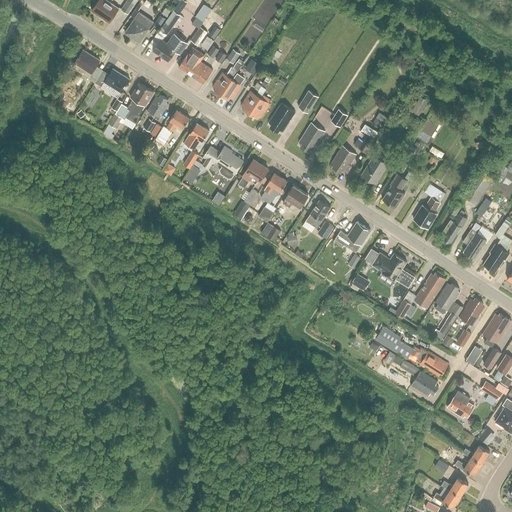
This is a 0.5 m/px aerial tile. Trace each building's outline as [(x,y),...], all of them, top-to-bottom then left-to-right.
[(109,22),(119,9),(106,0),(98,0),(92,10),(109,22)] [(136,0),(126,0),(121,9),(128,14),(137,0),(136,0)] [(178,5),(174,11),(179,15),(182,11),(183,9),(178,5)] [(205,5),(197,17),(203,22),(211,9),(205,5)] [(174,11),(159,31),(164,34),(165,35),(179,15),(174,11)] [(134,19),(125,33),(139,43),(149,28),(154,22),(139,12),(134,19)] [(160,15),(153,25),(158,29),(165,19),(160,15)] [(190,42),(196,47),(208,31),(203,27),(201,26),(190,42)] [(159,31),(153,40),(158,44),(160,40),(164,34),(159,31)] [(158,44),(153,50),(168,61),(175,51),(180,54),(187,44),(174,35),(167,44),(160,40),(158,44)] [(213,45),(208,53),(213,57),(219,49),(213,45)] [(205,55),(195,48),(193,47),(189,53),(188,53),(179,66),(191,75),(200,61),(205,55)] [(83,49),(75,62),(91,73),(88,78),(95,82),(101,71),(95,67),(96,66),(100,60),(83,49)] [(234,63),(240,53),(233,49),(226,59),(234,63)] [(221,50),(216,58),(221,62),(227,54),(221,50)] [(244,62),(249,54),(248,54),(244,60),(240,57),(233,67),(232,66),(226,75),(222,72),(213,86),(215,88),(214,90),(221,95),(236,72),(244,62)] [(252,60),(246,68),(255,73),(260,65),(252,60)] [(203,83),(213,69),(200,61),(191,75),(203,83)] [(101,71),(95,82),(101,86),(104,81),(121,92),(130,79),(113,68),(108,76),(101,71)] [(245,78),(236,72),(221,95),(228,100),(230,98),(233,99),(242,86),(241,85),(245,78)] [(141,116),(139,115),(154,92),(140,83),(130,97),(133,99),(128,109),(130,110),(126,117),(136,124),(141,116)] [(250,113),(265,89),(262,86),(256,94),(250,90),(241,104),(244,106),(242,109),(250,113)] [(271,104),(261,97),(266,89),(265,89),(250,113),(257,118),(259,116),(261,118),(271,104)] [(309,89),(299,106),(309,113),(320,96),(309,89)] [(160,118),(169,104),(166,102),(168,100),(161,95),(159,97),(157,96),(148,110),(160,118)] [(420,96),(413,110),(420,114),(428,101),(420,96)] [(117,99),(112,108),(117,111),(122,102),(117,99)] [(290,119),(295,112),(282,103),(269,122),(271,124),(270,127),(278,132),(280,129),(283,131),(287,124),(289,125),(292,120),(290,119)] [(332,120),(341,126),(348,114),(339,108),(332,120)] [(82,110),(77,113),(80,118),(85,115),(82,110)] [(171,121),(167,127),(173,131),(177,124),(183,128),(190,118),(177,110),(170,120),(171,121)] [(379,112),(375,121),(383,125),(387,116),(379,112)] [(122,117),(117,114),(110,124),(116,128),(122,117)] [(151,131),(156,123),(149,119),(144,127),(151,131)] [(313,151),(325,131),(312,122),(299,142),(302,144),(300,147),(308,152),(310,149),(313,151)] [(155,136),(161,126),(156,123),(151,131),(150,133),(155,136)] [(202,141),(209,131),(197,123),(184,142),(194,148),(199,140),(202,141)] [(378,132),(367,125),(365,124),(361,130),(374,139),(378,132)] [(156,139),(155,140),(157,140),(161,143),(164,145),(172,132),(164,127),(156,139)] [(366,153),(375,140),(367,135),(359,149),(366,153)] [(358,139),(354,144),(359,147),(362,142),(358,139)] [(350,165),(356,154),(343,145),(331,163),(334,165),(332,167),(341,173),(342,170),(347,173),(352,166),(350,165)] [(411,145),(406,153),(411,156),(416,148),(411,145)] [(432,146),(429,151),(442,158),(444,154),(432,146)] [(235,174),(243,161),(230,153),(231,152),(224,148),(220,153),(210,147),(204,157),(207,159),(203,167),(209,170),(213,163),(214,163),(215,162),(222,166),(219,170),(221,173),(228,177),(232,178),(234,174),(235,174)] [(476,205),(495,176),(483,169),(494,151),(487,147),(476,165),(480,168),(464,192),(461,190),(448,210),(456,215),(467,199),(476,205)] [(192,150),(184,164),(191,168),(199,155),(192,150)] [(375,183),(388,162),(375,154),(362,174),(375,183)] [(162,156),(158,162),(163,166),(167,160),(162,156)] [(260,182),(268,169),(253,159),(238,182),(245,187),(252,176),(260,182)] [(169,163),(164,170),(171,174),(176,168),(169,163)] [(281,192),(287,181),(274,173),(268,183),(269,184),(264,191),(271,195),(275,188),(281,192)] [(401,191),(408,180),(398,173),(390,185),(391,185),(382,200),(396,208),(405,193),(401,191)] [(425,192),(432,197),(425,207),(422,205),(413,219),(428,228),(437,214),(434,212),(445,194),(430,184),(425,192)] [(300,207),(308,195),(293,185),(282,202),(290,207),(293,202),(300,207)] [(252,189),(245,201),(250,204),(251,205),(258,193),(252,189)] [(311,214),(306,221),(315,227),(317,228),(322,221),(331,207),(320,200),(311,214)] [(265,207),(259,216),(268,221),(274,212),(265,207)] [(450,243),(467,218),(459,213),(454,222),(450,220),(442,233),(445,235),(443,238),(450,243)] [(506,219),(495,235),(501,239),(497,245),(507,251),(511,243),(511,240),(503,234),(511,222),(506,219)] [(269,235),(275,225),(268,221),(262,231),(269,235)] [(335,239),(333,241),(341,247),(342,247),(344,245),(348,247),(346,250),(351,253),(353,249),(355,250),(357,252),(371,231),(357,222),(348,236),(340,231),(335,239)] [(327,224),(320,234),(327,238),(333,227),(327,224)] [(275,239),(281,230),(275,225),(269,235),(275,239)] [(482,226),(477,233),(487,239),(485,242),(487,243),(493,234),(482,226)] [(485,242),(487,239),(477,233),(471,229),(463,241),(468,245),(464,252),(474,259),(485,242)] [(288,237),(287,237),(288,245),(295,244),(294,236),(294,232),(288,233),(288,237)] [(491,253),(484,265),(496,272),(504,260),(505,260),(509,253),(496,244),(490,253),(491,253)] [(380,252),(372,265),(382,271),(382,272),(395,280),(395,281),(396,279),(409,287),(415,277),(403,269),(407,261),(394,253),(390,259),(380,252)] [(354,253),(348,263),(353,266),(360,256),(354,253)] [(371,281),(358,273),(352,282),(366,290),(371,281)] [(429,305),(446,280),(436,273),(434,276),(432,274),(417,297),(429,305)] [(448,310),(460,292),(458,291),(459,288),(452,283),(450,285),(448,284),(436,302),(448,310)] [(352,299),(343,290),(337,295),(345,304),(352,299)] [(403,318),(411,304),(403,299),(395,314),(403,318)] [(473,325),(484,307),(482,306),(483,304),(475,299),(474,301),(471,299),(466,307),(467,307),(460,318),(473,325)] [(445,321),(440,330),(446,334),(451,325),(456,316),(450,313),(445,321)] [(497,343),(509,324),(511,321),(500,314),(499,316),(496,314),(483,335),(497,343)] [(383,326),(375,339),(392,351),(401,338),(383,326)] [(464,331),(457,343),(464,347),(471,335),(464,331)] [(446,337),(442,342),(449,346),(452,341),(446,337)] [(373,342),(370,347),(377,351),(380,346),(373,342)] [(415,346),(411,353),(423,361),(428,352),(421,348),(420,350),(415,346)] [(490,369),(501,353),(494,348),(483,364),(490,369)] [(428,352),(423,361),(411,353),(408,358),(420,365),(438,377),(440,374),(442,375),(447,367),(444,365),(446,363),(428,352)] [(471,353),(467,359),(474,364),(478,357),(471,353)] [(506,374),(511,365),(511,358),(507,355),(498,369),(506,374)] [(396,356),(392,362),(396,364),(397,363),(401,366),(404,360),(396,356)] [(414,367),(410,372),(417,376),(420,371),(414,367)] [(438,382),(420,371),(417,376),(411,385),(429,396),(431,393),(434,395),(439,387),(436,385),(438,382)] [(511,381),(511,379),(505,375),(500,382),(508,387),(511,381)] [(489,377),(481,390),(498,400),(501,395),(504,397),(509,389),(489,377)] [(458,391),(456,395),(467,402),(470,398),(458,391)] [(468,417),(474,407),(467,402),(456,395),(447,408),(463,418),(465,415),(468,417)] [(505,428),(504,429),(511,433),(511,432),(511,401),(507,398),(502,405),(505,407),(495,422),(505,428)] [(475,428),(470,431),(473,436),(478,433),(475,428)] [(487,445),(494,436),(486,429),(478,438),(487,445)] [(466,448),(463,453),(471,458),(472,457),(482,464),(489,452),(480,445),(474,454),(466,448)] [(458,460),(455,465),(463,470),(464,469),(474,476),(482,464),(472,457),(471,458),(466,465),(458,460)] [(439,460),(434,467),(444,473),(449,466),(439,460)] [(444,481),(442,485),(445,487),(450,490),(450,489),(460,496),(468,484),(459,477),(453,486),(444,481)] [(445,487),(440,494),(445,498),(450,490),(445,487)] [(437,492),(434,497),(442,502),(443,501),(452,508),(460,496),(450,489),(450,490),(445,498),(440,494),(437,492)]
